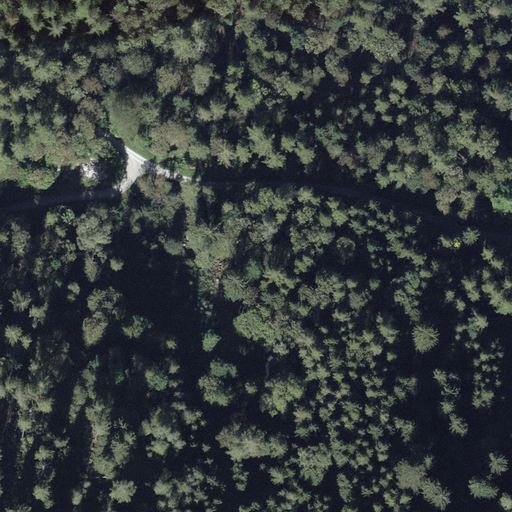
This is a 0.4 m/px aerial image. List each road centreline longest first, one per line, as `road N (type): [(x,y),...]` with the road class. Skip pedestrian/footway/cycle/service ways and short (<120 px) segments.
road 1 (track): [(148,161),(210,178),(358,192),(511,236)]
road 2 (track): [(0,41),(86,125),(148,161)]
road 3 (track): [(148,161),(126,180),(0,208)]
